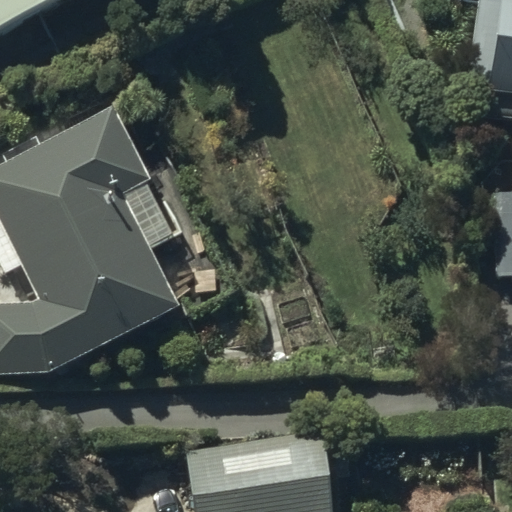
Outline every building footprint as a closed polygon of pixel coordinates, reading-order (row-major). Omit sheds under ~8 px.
[(0,0),(0,37),(59,0),(0,0)] [(511,0),(474,0),(463,77),(511,83),(511,0)] [(111,88),(0,152),(0,259),(4,267),(21,257),(41,292),(0,294),(0,368),(47,365),(183,286),(156,241),(185,225),(148,162),(152,159),(111,88)] [(511,127),(509,128),(511,183),(493,184),(498,267),(511,265),(511,127)] [(323,417),(184,442),(196,511),(323,511),(339,509),(323,417)]
